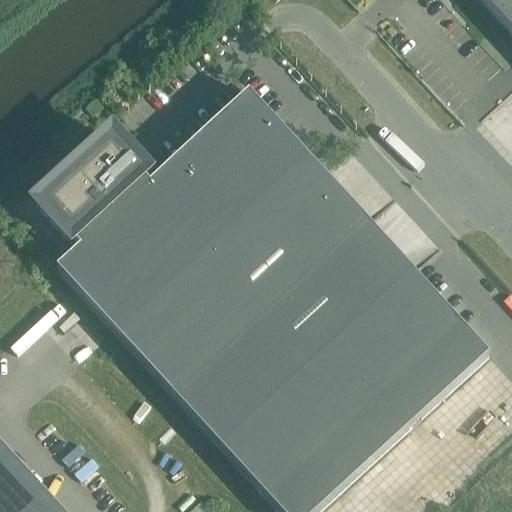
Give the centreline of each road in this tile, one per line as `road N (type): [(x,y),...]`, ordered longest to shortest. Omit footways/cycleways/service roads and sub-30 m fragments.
road 1 (unclassified): [(511,236),(318,26),(292,19),(267,27)]
road 2 (unclassified): [(79,511),(0,414),(11,390),(73,331)]
